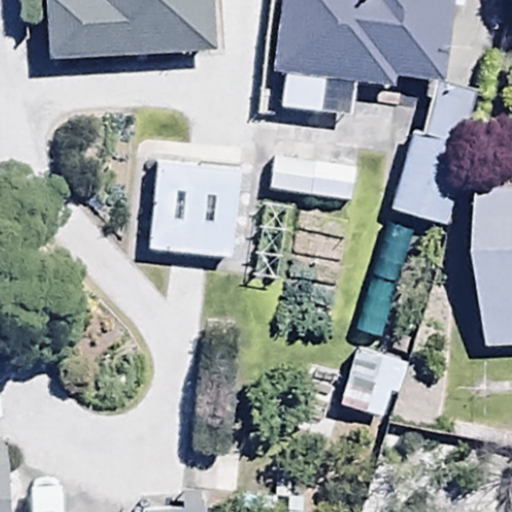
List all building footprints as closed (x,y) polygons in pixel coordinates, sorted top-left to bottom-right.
[(38,0),(39,22),(205,15),(204,0),(38,0)] [(430,80),(384,208),(445,230),(457,144),(473,93),(430,80)] [(271,104),(264,147),(342,159),(349,116),(271,104)] [(245,124),(151,115),(141,210),(235,220),(245,124)] [(263,193),(348,204),(352,169),(267,159),(263,193)] [(351,347),(333,406),(379,420),(386,397),(397,400),(408,365),(351,347)] [(177,511),(218,511),(218,500),(178,500),(177,511)]
